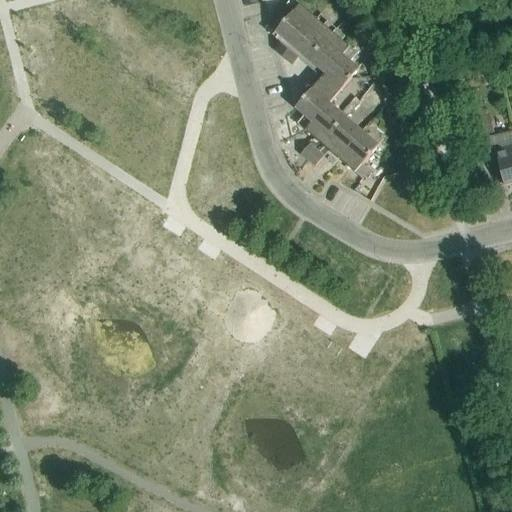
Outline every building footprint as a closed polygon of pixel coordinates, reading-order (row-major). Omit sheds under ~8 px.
[(275,53),(279,56),(284,60),(317,21),(293,0),(291,0),(271,24),(266,31),(276,40),(279,36),(286,41),(275,53)] [(314,65),(337,38),(317,21),(284,60),(292,68),(302,55),(314,65)] [(357,55),(337,38),(314,65),(325,75),(313,90),(330,105),(359,70),(350,63),(357,55)] [(379,147),(330,105),(313,90),(308,86),(298,98),(303,101),(296,109),(305,117),(298,125),(363,180),(370,172),(362,166),(379,147)] [(511,132),(493,137),(480,140),(487,164),(498,161),(505,187),(511,184),(511,132)] [(315,169),(325,157),(311,146),(301,157),(315,169)]
